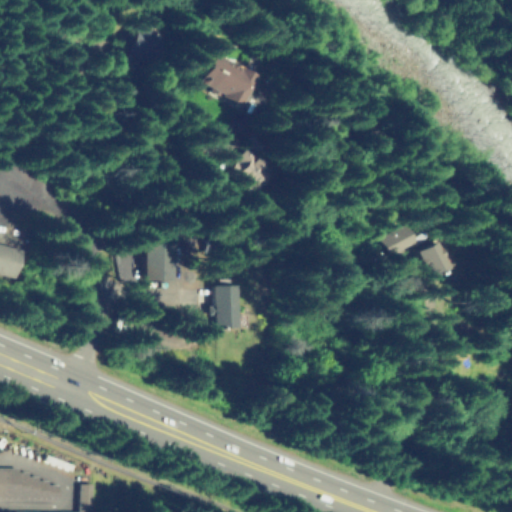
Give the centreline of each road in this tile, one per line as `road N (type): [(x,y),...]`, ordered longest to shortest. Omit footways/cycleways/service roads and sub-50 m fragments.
road 1 (trunk): [(375,511),(0,355)]
road 2 (residential): [(70,386),(99,284),(85,238),(51,200),(20,184)]
road 3 (residential): [(85,238),(166,222),(195,195),(210,152)]
